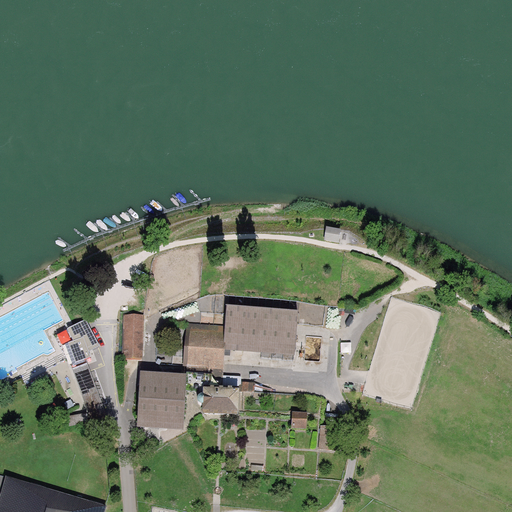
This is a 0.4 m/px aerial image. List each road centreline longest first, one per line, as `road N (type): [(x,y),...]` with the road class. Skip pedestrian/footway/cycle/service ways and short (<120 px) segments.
road 1 (track): [(511,329),(380,255),(297,238),(176,243),(82,277)]
road 2 (track): [(334,511),(353,440),(331,381),(332,337),(423,277)]
road 3 (residential): [(129,511),(108,323),(82,277)]
